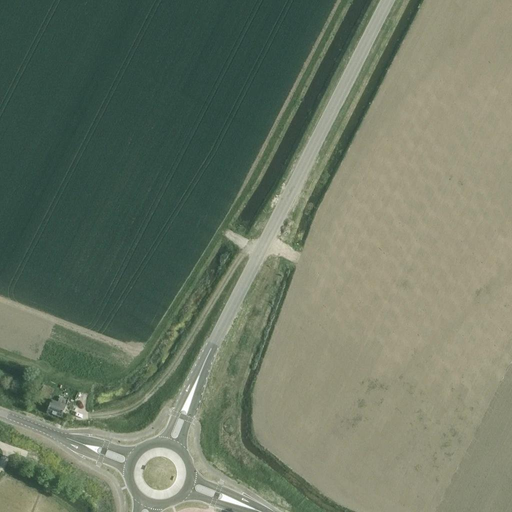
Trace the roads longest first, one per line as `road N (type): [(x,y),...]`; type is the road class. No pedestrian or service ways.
road 1 (tertiary): [(170,445),(215,337),(386,0)]
road 2 (tertiary): [(130,462),(0,413)]
